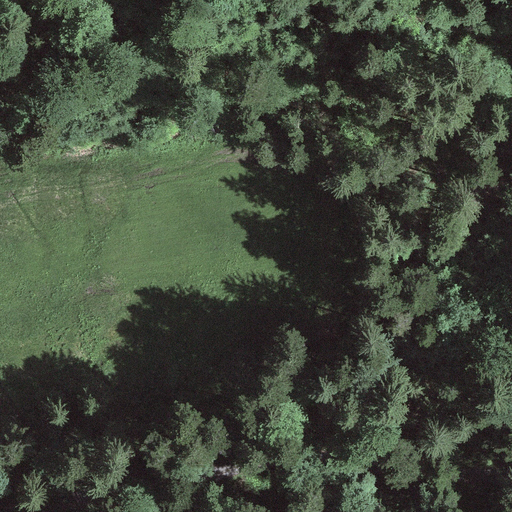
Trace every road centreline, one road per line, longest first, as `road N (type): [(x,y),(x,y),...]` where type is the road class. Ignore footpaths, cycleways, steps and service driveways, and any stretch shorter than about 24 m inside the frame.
road 1 (track): [(511,449),(410,426),(275,460),(179,511)]
road 2 (track): [(166,511),(66,444),(0,386)]
